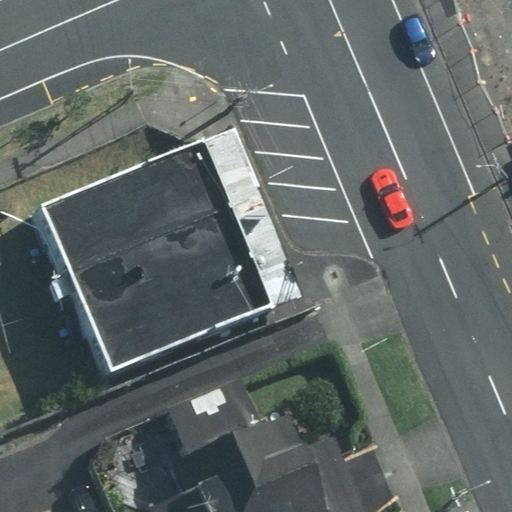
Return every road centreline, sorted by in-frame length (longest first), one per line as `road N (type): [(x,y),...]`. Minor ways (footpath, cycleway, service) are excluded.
road 1 (tertiary): [(335,0),(511,419)]
road 2 (tertiary): [(0,50),(116,0)]
